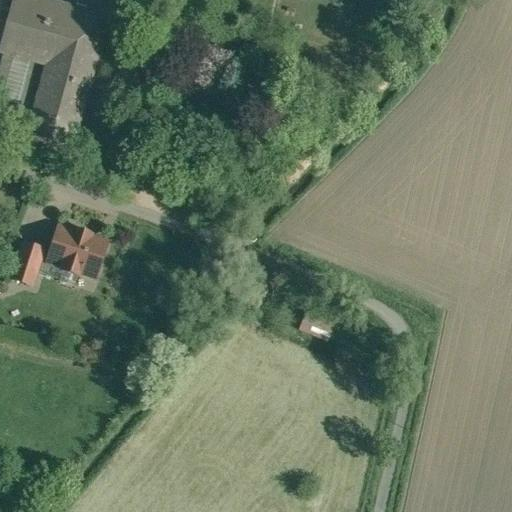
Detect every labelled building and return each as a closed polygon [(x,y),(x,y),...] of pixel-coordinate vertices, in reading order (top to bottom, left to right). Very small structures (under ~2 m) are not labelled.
[(65,8),(34,0),(17,0),(3,53),(33,62),(47,66),(29,132),(75,145),(109,19),(66,7),(65,8)] [(21,106),(0,100),(0,123),(29,132),(47,66),(33,62),(21,106)] [(75,234),(60,229),(49,263),(64,268),(63,270),(79,275),(80,273),(95,278),(106,244),(91,239),(91,236),(76,231),(75,234)] [(44,251),(24,245),(13,279),(33,285),(44,251)] [(329,342),(336,321),(306,311),(299,332),(329,342)]
